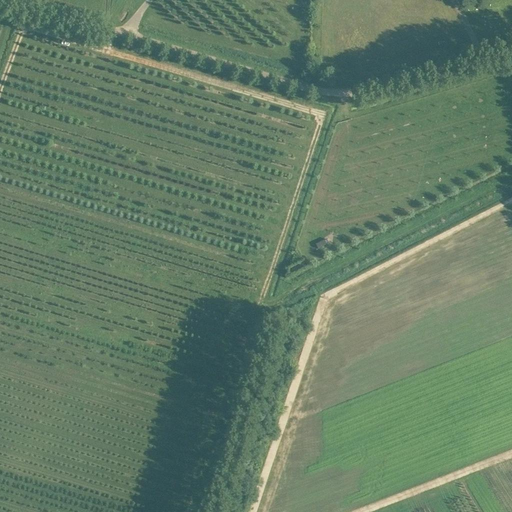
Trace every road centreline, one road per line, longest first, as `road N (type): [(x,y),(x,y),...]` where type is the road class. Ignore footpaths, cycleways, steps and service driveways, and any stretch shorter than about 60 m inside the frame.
road 1 (track): [(187,511),(249,318),(511,180)]
road 2 (unclassified): [(511,53),(341,92),(121,32)]
